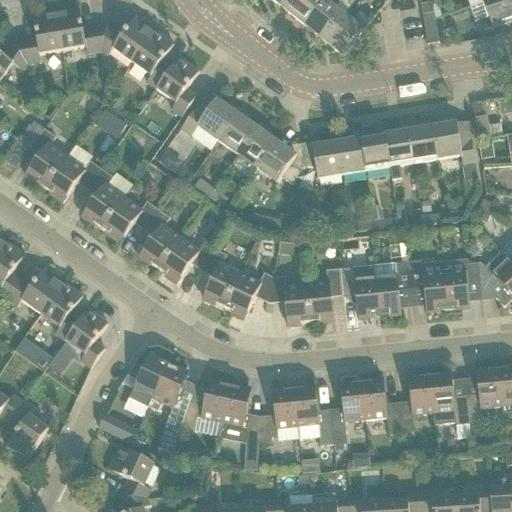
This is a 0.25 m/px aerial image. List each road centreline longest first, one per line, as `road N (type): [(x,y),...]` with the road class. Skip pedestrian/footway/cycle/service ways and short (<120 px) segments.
road 1 (residential): [(511,340),(248,361),(209,350),(152,312)]
road 2 (residential): [(193,0),(290,80),(324,87),(511,58)]
road 3 (residential): [(57,478),(106,378),(152,312)]
road 4 (residential): [(152,312),(0,204)]
